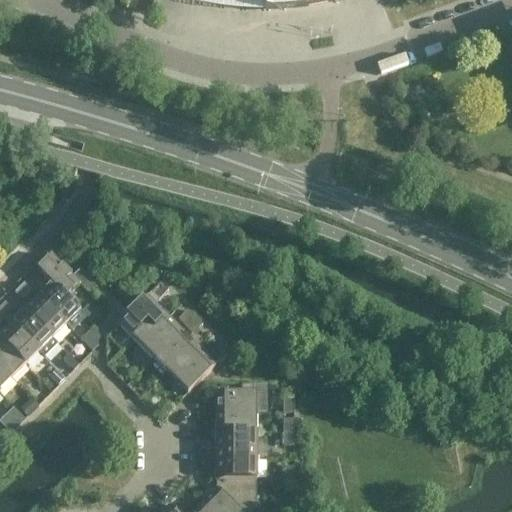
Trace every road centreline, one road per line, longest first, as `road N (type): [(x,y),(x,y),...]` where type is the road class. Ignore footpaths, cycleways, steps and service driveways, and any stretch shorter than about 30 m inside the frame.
road 1 (primary): [(511,279),(308,189),(0,89)]
road 2 (tertiary): [(511,6),(353,64),(264,74),(172,60),(34,0)]
road 3 (residential): [(114,511),(158,468),(155,428),(96,365)]
